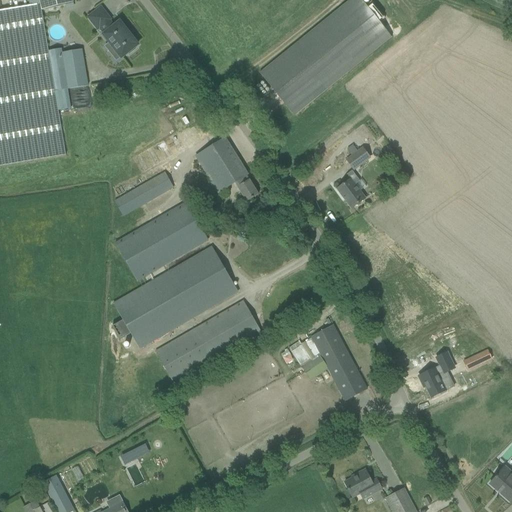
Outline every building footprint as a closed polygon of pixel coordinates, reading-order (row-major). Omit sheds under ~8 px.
[(39,0),(40,4),(42,11),(63,6),(73,3),(72,0),(39,0)] [(366,6),(361,0),(350,0),(260,74),(294,117),(392,38),(380,23),(385,18),(372,2),(366,6)] [(71,109),(68,90),(87,87),(82,51),(62,54),(61,50),(47,52),(41,12),(40,12),(38,5),(30,6),(0,11),(0,166),(65,155),(58,111),(71,109)] [(101,8),(88,18),(97,30),(102,26),(106,33),(103,35),(109,43),(121,58),(128,53),(129,54),(136,49),(135,48),(138,45),(120,22),(114,27),(109,21),(110,20),(101,8)] [(225,138),(217,144),(195,157),(218,193),(234,183),(237,187),(246,202),(251,199),(258,195),(249,180),(246,176),(248,175),(225,138)] [(363,148),(357,153),(346,160),(354,170),(370,158),(363,148)] [(376,149),(368,155),(370,158),(372,156),(379,165),(384,161),(376,149)] [(350,180),(337,190),(351,209),(365,199),(354,184),(358,181),(351,171),(346,175),(350,180)] [(173,188),(164,173),(115,202),(123,217),(173,188)] [(207,241),(186,203),(115,244),(137,281),(207,241)] [(211,248),(113,304),(139,349),(238,293),(211,248)] [(173,384),(261,333),(243,302),(155,352),(173,384)] [(333,326),(324,331),(311,338),(320,354),(300,367),(310,380),(328,369),(345,401),(367,390),(333,326)] [(461,354),(464,360),(476,355),(473,348),(461,354)] [(463,362),(467,371),(492,359),(489,352),(490,352),(489,350),(463,362)] [(454,368),(447,352),(436,358),(440,366),(418,377),(424,388),(426,386),(432,398),(446,391),(438,375),(443,372),(444,373),(454,368)] [(510,503),(511,500),(511,473),(505,467),(500,473),(489,484),(510,503)] [(357,476),(344,483),(352,498),(360,494),(370,489),(372,494),(381,490),(376,480),(371,482),(365,470),(356,475),(357,476)] [(43,483),(57,511),(72,511),(74,511),(55,476),(43,483)] [(385,499),(391,511),(415,511),(404,489),(385,499)] [(41,511),(36,501),(23,508),(24,511),(41,511)] [(98,511),(125,511),(120,503),(103,511),(99,511),(98,511)]
